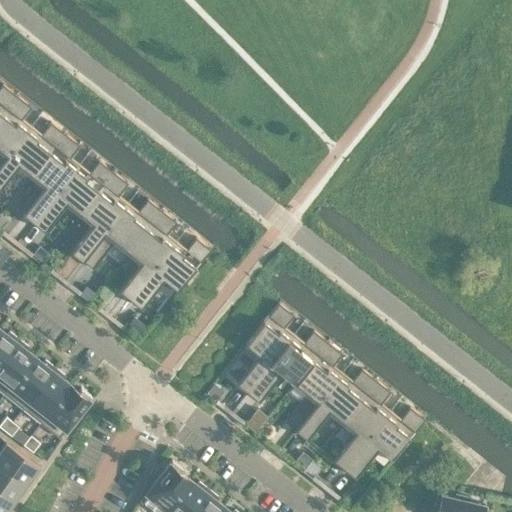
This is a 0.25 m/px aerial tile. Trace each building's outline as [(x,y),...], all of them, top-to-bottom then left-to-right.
[(0,112),(15,94),(1,82),(0,83),(0,112)] [(0,162),(30,124),(21,117),(30,105),(15,94),(0,112),(0,162)] [(30,124),(0,162),(0,185),(17,164),(30,174),(64,132),(49,121),(40,132),(30,124)] [(43,184),(21,212),(32,221),(79,162),(69,155),(78,143),(64,132),(30,174),(43,184)] [(79,162),(32,221),(43,230),(65,202),(78,212),(112,170),(98,159),(89,170),(79,162)] [(91,222),(69,250),(80,259),(127,200),(118,193),(127,182),(112,170),(78,212),(91,222)] [(127,200),(80,259),(91,268),(113,240),(127,250),(160,208),(146,197),(137,208),(127,200)] [(140,261),(117,289),(128,297),(175,239),(166,231),(175,220),(160,208),(127,250),(140,261)] [(175,239),(128,297),(139,306),(162,278),(176,289),(209,247),(194,235),(185,247),(175,239)] [(40,247),(34,255),(41,260),(47,253),(40,247)] [(78,292),(86,300),(93,291),(84,284),(78,292)] [(258,353),(236,381),(247,390),(293,332),(283,324),(292,313),(277,301),(244,342),(258,353)] [(0,324),(0,360),(18,338),(0,324)] [(293,332),(247,390),(258,399),(280,371),(293,381),(326,340),(312,328),(303,340),(293,332)] [(36,352),(29,346),(18,338),(0,360),(0,390),(4,393),(36,352)] [(306,392),(284,420),(295,428),(341,370),(332,362),(341,351),(326,340),(293,381),(306,392)] [(54,366),(36,352),(4,393),(21,407),(54,366)] [(72,380),(54,366),(21,407),(39,422),(72,380)] [(341,370),(295,428),(306,437),(328,409),(341,419),(374,378),(360,366),(351,378),(341,370)] [(355,430),(332,458),(343,466),(389,408),(380,401),(389,389),(374,378),(341,419),(355,430)] [(91,396),(72,380),(39,422),(58,437),(83,405),(91,396)] [(258,429),(268,412),(257,405),(247,421),(258,429)] [(389,408),(343,466),(354,475),(377,447),(391,458),(423,417),(408,405),(399,416),(389,408)] [(5,415),(0,421),(0,426),(4,430),(11,420),(5,415)] [(18,425),(11,420),(4,430),(10,435),(18,425)] [(29,434),(22,443),(32,451),(39,441),(29,434)] [(32,474),(38,465),(4,441),(0,446),(0,463),(26,482),(26,481),(31,473),(32,474)] [(163,468),(138,500),(153,511),(159,511),(190,474),(171,458),(163,468)] [(14,498),(19,490),(20,490),(26,482),(0,463),(0,488),(14,499),(14,498)] [(159,511),(188,511),(208,488),(190,474),(159,511)] [(8,507),(14,499),(0,488),(0,511),(3,511),(8,507)] [(217,511),(226,502),(218,496),(208,488),(188,511),(217,511)] [(481,511),(483,503),(467,499),(468,495),(454,492),(453,496),(440,493),(440,494),(436,493),(433,506),(437,507),(435,511),(481,511)] [(238,511),(226,502),(217,511),(238,511)]
